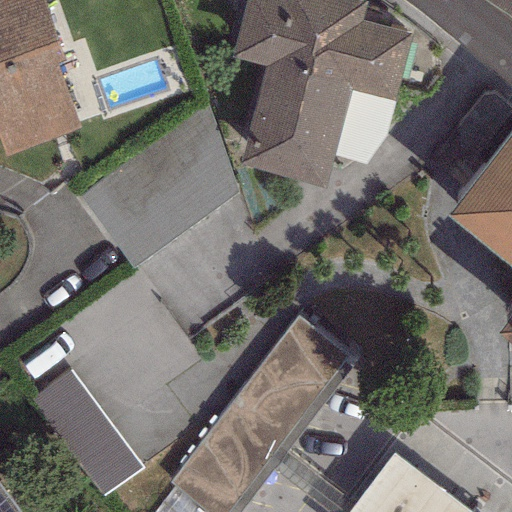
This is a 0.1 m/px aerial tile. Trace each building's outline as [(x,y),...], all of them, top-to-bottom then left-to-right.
[(0,0),(0,147),(3,156),(79,128),(55,63),(63,61),(42,0),(0,0)] [(239,167),(323,189),(349,91),(392,103),(410,32),(362,19),(366,4),(352,0),(244,0),(230,58),(264,67),(239,167)] [(511,0),(483,0),(511,18),(511,0)] [(80,189),(131,259),(237,182),(206,97),(80,189)] [(511,130),(447,216),(511,269),(511,312),(497,333),(511,345),(511,130)] [(347,357),(294,317),(167,484),(172,488),(203,511),(238,511),(348,367),(342,363),(347,357)] [(143,467),(68,369),(28,399),(104,497),(143,467)] [(468,511),(391,453),(345,511),(468,511)] [(18,511),(0,487),(0,511),(18,511)] [(203,511),(172,488),(153,511),(203,511)]
